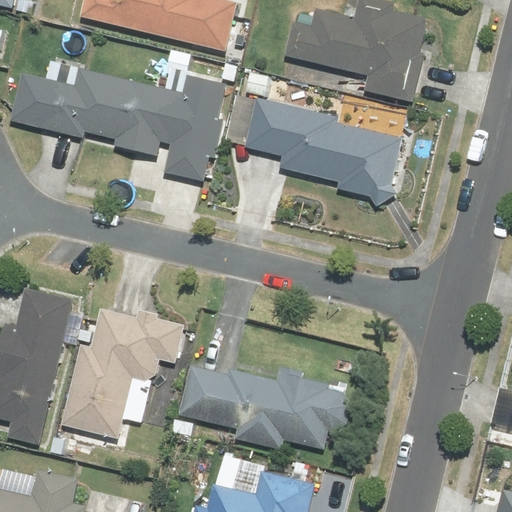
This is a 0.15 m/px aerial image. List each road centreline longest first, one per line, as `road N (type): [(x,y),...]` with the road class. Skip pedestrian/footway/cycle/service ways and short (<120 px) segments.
road 1 (residential): [(30,205),(463,312)]
road 2 (residential): [(511,112),(463,312)]
road 3 (residential): [(463,312),(415,511)]
